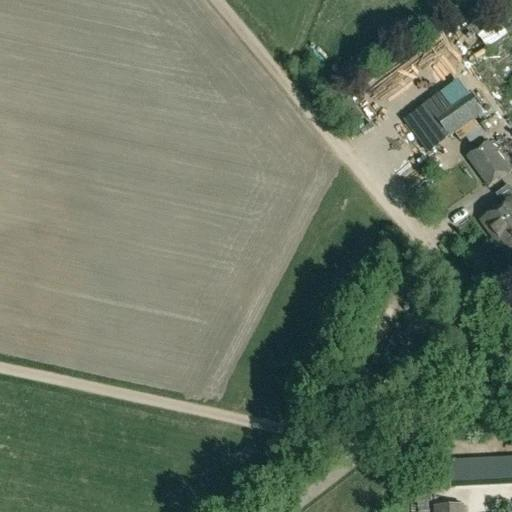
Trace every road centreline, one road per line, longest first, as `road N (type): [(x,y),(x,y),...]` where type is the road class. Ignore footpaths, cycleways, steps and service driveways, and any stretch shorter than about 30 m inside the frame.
road 1 (track): [(511,361),(415,231),(218,0)]
road 2 (unclassified): [(370,440),(0,366)]
road 3 (unclassified): [(370,440),(511,335)]
